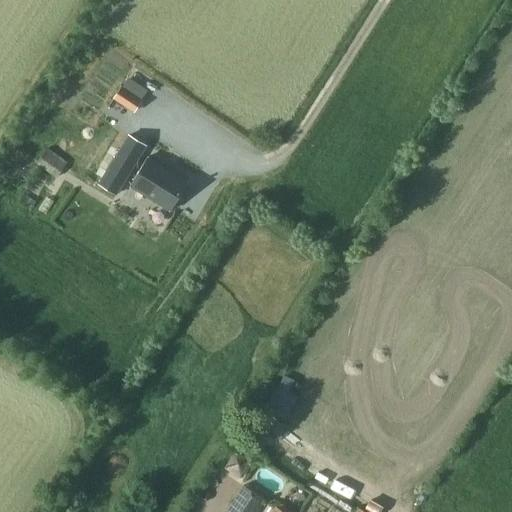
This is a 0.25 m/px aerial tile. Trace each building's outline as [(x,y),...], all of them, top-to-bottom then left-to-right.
[(136,111),(142,101),(143,99),(129,89),(137,75),(139,71),(134,67),(121,88),(115,97),(136,111)] [(128,136),(101,182),(115,190),(143,146),(128,136)] [(57,176),(68,161),(49,147),(38,162),(57,176)] [(143,154),(128,177),(157,196),(171,172),(143,154)] [(22,205),(39,183),(24,172),(7,194),(22,205)] [(254,511),(263,499),(244,486),(226,511),(254,511)]
